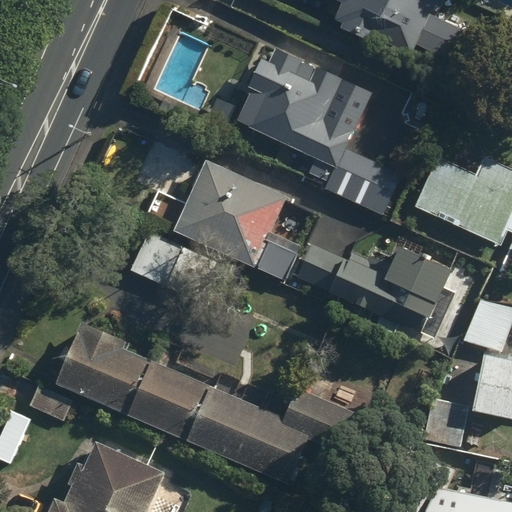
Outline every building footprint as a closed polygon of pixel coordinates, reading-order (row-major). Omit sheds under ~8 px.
[(342,0),(346,2),(335,26),(373,43),(376,35),(391,42),(389,47),(413,58),(420,43),(456,60),(470,28),(439,14),(445,0),(342,0)] [(340,93),(269,58),(240,118),(339,166),(328,189),(383,216),(404,174),(350,148),(377,92),(348,78),(340,93)] [(511,166),(450,137),(417,205),(511,250),(511,166)] [(289,198),(211,161),(190,204),(162,190),(149,217),(288,283),(302,253),(270,238),(289,198)] [(217,262),(154,231),(135,270),(199,300),(217,262)] [(391,278),(316,245),(301,278),(438,339),(457,296),(449,292),(459,269),(406,245),(391,278)] [(511,302),(486,293),(469,340),(504,353),(511,332),(511,302)] [(308,365),(286,417),(84,330),(61,384),(292,484),(311,440),(336,451),(363,389),(308,365)] [(511,357),(489,352),(476,407),(511,415),(511,357)] [(473,408),(435,400),(427,440),(465,447),(473,408)] [(148,511),(169,473),(103,439),(91,462),(86,459),(74,483),(79,485),(70,504),(59,498),(51,511),(148,511)] [(511,511),(511,500),(436,484),(429,511),(511,511)]
